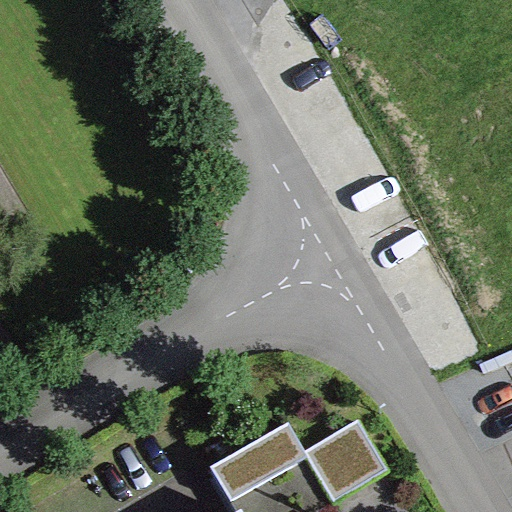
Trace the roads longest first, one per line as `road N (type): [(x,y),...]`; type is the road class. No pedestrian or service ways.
road 1 (residential): [(0,452),(322,260)]
road 2 (residential): [(322,260),(173,0)]
road 3 (residential): [(469,511),(322,260)]
